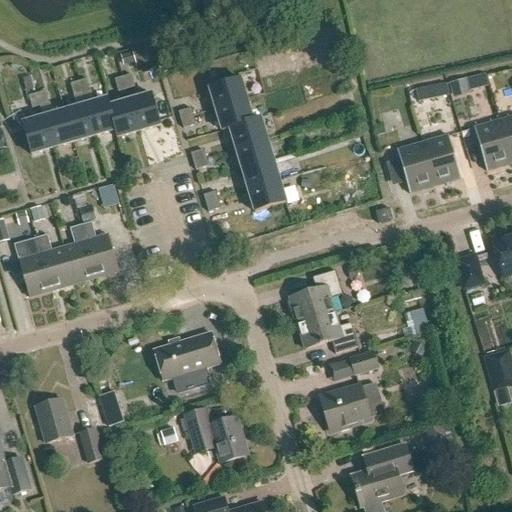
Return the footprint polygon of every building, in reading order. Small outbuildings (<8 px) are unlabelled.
[(135,64),(132,53),(120,57),(124,67),(135,64)] [(131,75),(123,77),(127,89),(135,87),(131,75)] [(31,77),(23,80),(26,91),(34,89),(31,77)] [(127,89),(123,77),(115,79),(119,91),(127,89)] [(79,82),(82,93),(90,91),(87,80),(79,82)] [(216,112),(246,103),(240,81),(209,90),(216,112)] [(467,81),(449,85),(453,100),(471,95),(467,81)] [(74,96),(82,93),(79,82),(71,84),(74,96)] [(430,86),(415,91),(419,102),(434,97),(430,86)] [(45,91),(37,94),(40,105),(48,103),(45,91)] [(40,105),(37,94),(29,96),(32,108),(40,105)] [(151,97),(130,103),(139,134),(160,128),(151,97)] [(95,139),(115,133),(116,132),(109,109),(107,102),(86,108),(95,139)] [(130,103),(109,109),(116,132),(115,133),(117,141),(139,134),(130,103)] [(222,133),(230,131),(253,124),(252,123),(246,103),(216,112),(222,133)] [(74,145),(95,139),(86,108),(65,114),(74,145)] [(179,112),(182,120),(193,117),(190,109),(179,112)] [(52,151),(74,145),(65,114),(43,120),(52,151)] [(193,117),(182,120),(184,128),(195,125),(193,117)] [(511,119),(499,123),(511,166),(511,119)] [(52,151),(43,120),(22,126),(31,157),(52,151)] [(230,131),(236,152),(267,143),(260,120),(252,123),(253,124),(230,131)] [(511,166),(499,123),(474,131),(486,174),(511,166)] [(383,124),(374,126),(377,137),(386,134),(383,124)] [(448,138),(423,145),(435,189),(461,181),(448,138)] [(236,152),(242,173),(273,164),(267,143),(236,152)] [(435,189),(423,145),(397,153),(410,196),(435,189)] [(191,154),(194,162),(205,158),(203,150),(191,154)] [(205,158),(194,162),(196,170),(208,166),(205,158)] [(242,173),(248,194),(279,184),(273,164),(242,173)] [(279,184),(248,194),(255,214),(286,205),(279,184)] [(367,199),(365,189),(349,193),(352,202),(367,199)] [(203,198),(206,206),(218,203),(216,194),(203,198)] [(71,198),(63,200),(65,209),(74,206),(71,198)] [(218,203),(206,206),(208,214),(221,211),(218,203)] [(41,208),(31,211),(34,224),(44,222),(41,208)] [(92,208),(79,212),(80,215),(83,224),(91,221),(96,220),(92,208)] [(379,227),(392,223),(389,211),(375,214),(379,227)] [(26,213),(16,216),(19,228),(29,225),(26,213)] [(4,221),(0,221),(0,244),(9,242),(4,221)] [(91,225),(81,228),(96,281),(119,274),(108,238),(96,241),(91,225)] [(75,247),(63,251),(74,287),(96,281),(81,228),(70,231),(75,247)] [(511,235),(492,242),(503,280),(511,277),(511,235)] [(47,237),(36,241),(51,294),(74,287),(63,251),(52,254),(47,237)] [(51,294),(36,241),(14,247),(29,300),(51,294)] [(464,291),(483,286),(475,259),(456,264),(464,291)] [(355,269),(347,271),(350,282),(358,279),(355,269)] [(290,301),(297,326),(334,315),(330,301),(342,297),(335,273),(312,280),(316,293),(290,301)] [(414,294),(405,296),(407,304),(416,302),(418,301),(416,295),(416,293),(414,294)] [(422,310),(410,313),(417,337),(429,334),(422,310)] [(334,315),(297,326),(305,352),(331,344),(335,357),(358,350),(351,326),(338,329),(334,315)] [(188,394),(211,386),(206,371),(220,366),(211,336),(154,354),(163,384),(173,381),(183,378),(188,394)] [(417,339),(410,352),(422,358),(428,345),(417,339)] [(511,362),(509,353),(483,359),(492,395),(511,389),(511,362)] [(355,378),(378,371),(373,355),(350,362),(355,378)] [(370,422),(360,390),(320,402),(330,434),(370,422)] [(114,394),(98,399),(108,429),(124,424),(114,394)] [(72,439),(62,402),(35,409),(46,447),(72,439)] [(196,456),(215,451),(220,466),(248,458),(236,420),(210,428),(205,412),(185,419),(196,456)] [(425,431),(431,452),(447,447),(441,427),(425,431)] [(174,429),(161,433),(165,447),(178,443),(174,429)] [(88,466),(104,462),(95,431),(80,436),(88,466)] [(405,447),(376,456),(364,460),(368,474),(352,479),(361,510),(364,509),(365,511),(381,511),(379,504),(403,497),(397,479),(413,474),(405,447)] [(5,466),(0,449),(0,493),(11,490),(13,497),(30,492),(21,461),(5,466)] [(212,462),(199,482),(211,490),(224,470),(212,462)] [(238,511),(227,511),(224,500),(193,509),(193,511),(264,511),(262,505),(238,511)]
